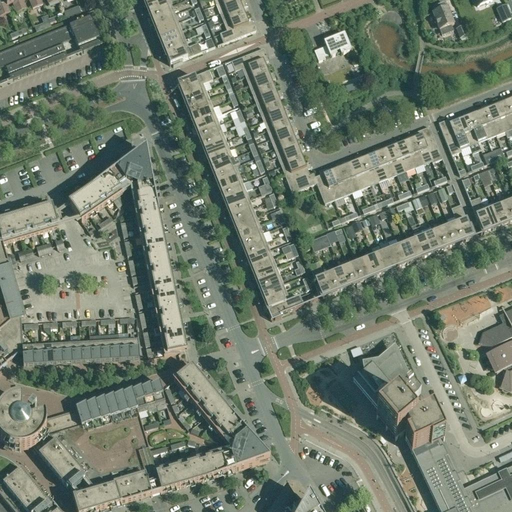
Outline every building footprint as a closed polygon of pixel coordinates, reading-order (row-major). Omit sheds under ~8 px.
[(0,0),(0,18),(10,14),(4,0),(0,0)] [(4,0),(10,14),(7,7),(12,5),(16,15),(26,11),(22,0),(4,0)] [(32,11),(43,7),(39,0),(22,0),(26,11),(27,11),(24,3),(28,1),(32,11)] [(166,0),(142,0),(146,9),(166,0)] [(149,17),(172,8),(168,0),(166,0),(146,9),(149,17)] [(220,16),(245,6),(244,3),(240,4),(238,0),(233,0),(216,7),(220,16)] [(473,0),(477,8),(492,2),(491,0),(473,0)] [(447,9),(445,10),(443,5),(432,10),(434,14),(432,15),(439,31),(454,26),(447,9)] [(220,16),(223,25),(245,16),(242,10),(246,8),(245,6),(220,16)] [(506,6),(496,10),(502,25),(511,20),(506,6)] [(81,14),(81,13),(78,7),(63,13),(66,19),(66,20),(81,14)] [(172,8),(149,17),(152,25),(175,16),(172,8)] [(175,16),(152,25),(156,34),(178,25),(175,16)] [(247,22),(245,16),(223,25),(226,33),(252,23),(251,20),(247,22)] [(37,72),(41,70),(41,71),(44,70),(44,69),(48,67),(48,68),(51,67),(51,66),(55,64),(55,65),(58,64),(58,63),(62,62),(65,61),(65,60),(67,59),(62,46),(75,40),(80,54),(83,53),(83,54),(88,52),(88,51),(95,49),(100,47),(99,47),(102,46),(91,19),(0,55),(0,70),(5,68),(11,82),(13,81),(14,82),(16,81),(16,80),(20,78),(21,79),(23,78),(23,77),(27,76),(28,76),(30,75),(30,74),(34,73),(35,74),(37,72)] [(256,33),(252,23),(226,33),(220,36),(224,46),(256,33)] [(43,31),(41,25),(34,28),(36,34),(43,31)] [(159,42),(182,33),(178,25),(156,34),(159,42)] [(463,28),(456,31),(460,40),(467,37),(463,28)] [(162,50),(185,41),(182,33),(159,42),(162,50)] [(314,53),(318,64),(325,61),(324,59),(329,57),(330,59),(337,56),(336,54),(339,53),(341,57),(351,52),(344,35),(334,39),(335,40),(331,42),(331,41),(324,43),(326,48),(314,53)] [(211,40),(205,42),(208,51),(214,49),(211,40)] [(185,41),(162,50),(166,59),(183,52),(198,46),(198,45),(188,49),(185,41)] [(183,52),(186,61),(202,55),(198,46),(183,52)] [(267,61),(263,51),(231,64),(235,74),(242,71),(267,61)] [(183,52),(166,59),(167,59),(170,67),(186,61),(183,52)] [(245,80),(267,71),(264,64),(268,63),(267,61),(242,71),(245,80)] [(222,67),(216,70),(219,79),(225,77),(222,67)] [(269,76),(267,71),(245,80),(249,89),(274,78),(273,75),(269,76)] [(209,72),(193,79),(197,87),(212,81),(209,72)] [(253,98),(274,89),(271,82),(275,81),(274,78),(249,89),(253,98)] [(180,94),(197,87),(193,79),(177,85),(180,93),(180,94)] [(180,94),(183,103),(206,93),(203,86),(212,82),(212,81),(197,87),(180,94)] [(276,94),(274,89),(253,98),(256,106),(282,96),(280,93),(276,94)] [(209,102),(206,93),(183,103),(187,111),(209,102)] [(282,99),(282,96),(256,106),(260,115),(281,107),(279,100),(282,99)] [(511,126),(511,100),(506,103),(504,99),(501,100),(511,126)] [(505,134),(511,131),(511,126),(501,100),(499,101),(500,105),(494,108),(505,134)] [(187,111),(190,119),(213,110),(209,102),(187,111)] [(496,138),(505,134),(494,108),(488,110),(486,106),(483,107),(496,138)] [(281,107),(260,115),(263,124),(289,114),(287,111),(283,112),(281,107)] [(487,141),(496,138),(483,107),(481,108),(482,112),(476,115),(487,141)] [(213,110),(190,119),(193,128),(216,119),(213,110)] [(469,113),(466,114),(478,145),(487,141),(476,115),(470,117),(469,113)] [(289,114),(263,124),(267,133),(288,124),(286,118),(290,117),(289,114)] [(469,149),(478,145),(466,114),(463,116),(464,120),(458,122),(469,149)] [(193,128),(197,136),(219,127),(216,119),(193,128)] [(461,152),(469,149),(458,122),(452,124),(451,120),(448,122),(461,154),(461,152)] [(451,158),(461,154),(448,122),(438,125),(451,158)] [(288,124),(267,133),(270,142),(296,132),(294,129),(291,130),(288,124)] [(197,136),(200,144),(223,135),(219,127),(197,136)] [(420,133),(433,165),(442,161),(429,129),(420,133)] [(296,132),(270,142),(274,151),(295,142),(293,136),(297,134),(296,132)] [(411,136),(423,167),(431,163),(432,165),(433,165),(420,133),(411,136)] [(200,144),(203,153),(226,144),(223,135),(200,144)] [(403,144),(414,170),(423,167),(411,136),(408,138),(409,141),(403,144)] [(295,142),(274,151),(277,160),(303,150),(302,146),(298,148),(295,142)] [(393,143),(405,174),(414,170),(403,144),(397,146),(396,142),(393,143)] [(386,151),(396,177),(405,174),(393,143),(390,145),(392,149),(386,151)] [(203,153),(207,161),(229,152),(226,144),(203,153)] [(375,151),(387,181),(396,177),(386,151),(380,153),(378,149),(375,151)] [(303,150),(277,160),(281,169),(303,160),(300,154),(304,152),(303,150)] [(368,158),(378,185),(387,181),(375,151),(372,152),(374,156),(368,158)] [(146,152),(116,172),(68,205),(81,225),(130,191),(164,358),(187,354),(147,156),(146,152)] [(207,161),(210,169),(233,160),(229,152),(207,161)] [(369,188),(378,185),(368,158),(362,160),(360,157),(357,158),(369,188)] [(361,192),(369,188),(357,158),(354,159),(356,163),(350,165),(361,192)] [(235,165),(233,160),(210,169),(213,178),(236,169),(236,168),(239,167),(238,164),(235,165)] [(303,160),(281,169),(285,178),(310,167),(309,164),(305,166),(303,160)] [(352,195),(361,192),(350,165),(344,168),(342,164),(339,165),(352,195)] [(332,172),(343,199),(352,195),(339,165),(336,166),(338,170),(332,172)] [(504,166),(497,169),(500,175),(506,173),(504,166)] [(310,167),(285,178),(292,196),(313,187),(310,177),(313,175),(309,177),(307,172),(311,170),(310,167)] [(236,169),(213,178),(217,186),(239,177),(236,169)] [(487,173),(491,183),(496,181),(493,175),(494,175),(493,170),(487,173)] [(334,203),(343,199),(332,172),(326,175),(324,171),(322,172),(334,203)] [(310,177),(313,187),(316,186),(324,206),(334,203),(322,172),(319,173),(320,177),(315,179),(313,175),(310,177)] [(243,186),(239,177),(217,186),(220,195),(243,186)] [(468,180),(462,183),(464,189),(470,187),(468,180)] [(243,186),(220,195),(223,203),(246,194),(251,192),(248,183),(243,186)] [(452,187),(446,189),(449,196),(455,193),(452,187)] [(437,192),(442,204),(448,201),(443,190),(437,192)] [(249,202),(246,194),(223,203),(227,211),(249,202)] [(427,197),(431,207),(437,205),(433,195),(427,197)] [(422,210),(428,207),(424,198),(418,201),(422,210)] [(507,198),(499,202),(501,207),(508,226),(511,223),(511,211),(509,204),(507,198)] [(478,200),(470,203),(477,223),(486,219),(478,200)] [(479,200),(478,200),(486,219),(491,232),(500,229),(492,211),(490,205),(482,208),(479,200)] [(412,203),(415,212),(422,210),(418,201),(412,203)] [(249,202),(227,211),(230,220),(253,211),(249,202)] [(499,202),(490,205),(492,211),(500,229),(508,226),(501,207),(499,202)] [(452,211),(459,230),(468,226),(460,207),(452,211)] [(0,223),(0,237),(3,247),(58,231),(52,208),(0,223)] [(388,222),(396,219),(393,210),(385,213),(387,220),(388,222)] [(256,219),(253,211),(230,220),(233,228),(256,219)] [(465,243),(459,230),(452,211),(451,211),(457,225),(449,228),(456,246),(465,243)] [(369,220),(372,229),(381,225),(377,216),(369,220)] [(259,227),(256,219),(233,228),(237,236),(259,227)] [(486,219),(477,223),(482,236),(483,236),(491,232),(486,219)] [(354,235),(362,232),(359,224),(351,227),(351,228),(354,235)] [(468,226),(459,230),(465,243),(473,239),(468,226)] [(263,236),(259,227),(237,236),(240,245),(263,236)] [(351,228),(345,231),(348,238),(354,235),(351,228)] [(456,246),(449,228),(441,231),(448,250),(456,246)] [(440,253),(432,235),(430,229),(422,233),(431,256),(440,253)] [(440,253),(448,250),(441,231),(432,235),(440,253)] [(423,260),(431,256),(422,233),(413,236),(416,241),(423,260)] [(327,236),(330,242),(335,240),(333,234),(327,236)] [(266,244),(263,236),(240,245),(244,253),(266,244)] [(0,370),(19,355),(22,355),(23,347),(21,319),(24,318),(9,267),(6,258),(3,247),(0,237),(0,370)] [(324,238),(318,240),(320,245),(322,250),(328,248),(324,238)] [(416,241),(407,245),(414,263),(423,260),(416,241)] [(62,242),(55,244),(58,252),(64,250),(62,242)] [(270,253),(266,244),(244,253),(247,262),(270,253)] [(307,245),(301,247),(303,254),(309,251),(307,245)] [(414,263),(407,245),(399,248),(406,266),(414,263)] [(50,246),(43,248),(45,256),(52,254),(50,246)] [(45,256),(43,248),(36,250),(39,258),(45,256)] [(399,248),(390,252),(398,270),(406,266),(399,248)] [(31,251),(25,253),(27,261),(34,259),(31,251)] [(389,273),(398,270),(390,252),(382,255),(389,273)] [(27,261),(25,253),(18,255),(20,263),(27,261)] [(247,262),(250,270),(273,261),(270,253),(247,262)] [(382,255),(373,258),(381,277),(389,273),(382,255)] [(6,258),(9,267),(16,265),(13,256),(6,258)] [(381,277),(373,258),(365,262),(372,280),(381,277)] [(276,269),(273,261),(250,270),(254,278),(276,269)] [(365,262),(357,265),(364,283),(372,280),(365,262)] [(346,263),(338,266),(340,272),(347,290),(356,287),(348,268),(346,263)] [(309,268),(316,285),(325,282),(318,264),(309,268)] [(318,264),(325,282),(331,297),(339,293),(332,275),(324,278),(318,264)] [(356,287),(364,283),(357,265),(348,268),(356,287)] [(254,278),(257,287),(280,278),(276,269),(254,278)] [(347,290),(340,272),(332,275),(339,293),(347,290)] [(283,286),(280,278),(257,287),(260,295),(283,286)] [(331,297),(325,282),(316,285),(322,300),(331,297)] [(283,286),(260,295),(264,303),(286,294),(283,286)] [(289,302),(286,294),(264,303),(267,312),(283,305),(299,299),(299,298),(289,302)] [(310,305),(316,303),(313,296),(307,299),(310,305)] [(299,299),(283,305),(286,314),(303,308),(299,299)] [(286,314),(283,305),(267,312),(272,324),(282,320),(280,317),(286,314)] [(511,312),(505,315),(504,314),(504,315),(507,322),(502,324),(503,326),(483,336),(479,346),(492,350),(494,355),(488,358),(490,358),(498,374),(496,375),(502,373),(504,377),(500,390),(510,393),(511,392),(511,312)] [(119,364),(120,364),(118,341),(118,337),(108,338),(109,342),(110,362),(110,365),(110,364),(119,364)] [(100,366),(100,362),(99,342),(99,338),(89,339),(89,343),(91,363),(91,366),(91,365),(98,365),(100,366)] [(99,338),(99,342),(100,362),(100,366),(101,366),(101,365),(110,365),(110,362),(109,342),(108,338),(99,338)] [(138,340),(128,341),(129,360),(129,364),(130,364),(130,363),(139,363),(139,362),(139,360),(138,340)] [(129,364),(129,360),(128,341),(118,341),(120,364),(120,363),(129,364)] [(91,366),(91,363),(89,343),(80,344),(81,367),(82,367),(82,366),(91,366)] [(72,367),(71,364),(70,344),(61,345),(62,368),(63,368),(63,367),(72,367)] [(80,344),(70,344),(71,364),(72,367),(72,366),(81,367),(80,344)] [(52,368),(51,345),(42,346),(43,369),(43,368),(52,368)] [(62,368),(61,345),(51,345),(52,368),(53,368),(53,367),(62,368)] [(23,347),(22,355),(23,367),(23,369),(33,369),(32,346),(23,347)] [(42,346),(32,346),(33,369),(34,369),(34,368),(43,369),(42,346)] [(354,382),(381,415),(396,403),(400,407),(408,400),(418,412),(415,417),(418,421),(432,415),(433,417),(435,414),(422,399),(420,401),(411,391),(395,356),(377,372),(371,364),(363,366),(367,371),(352,383),(353,384),(354,382)] [(270,463),(247,436),(191,368),(173,383),(229,451),(155,473),(162,495),(270,463)] [(150,387),(149,387),(156,409),(157,412),(166,409),(159,384),(150,388),(150,387)] [(140,390),(141,393),(147,412),(156,409),(149,387),(141,391),(141,390),(140,390)] [(138,415),(147,412),(141,393),(140,390),(132,393),(132,392),(131,393),(137,412),(138,415)] [(122,395),(123,399),(128,415),(137,412),(131,393),(123,396),(122,395)] [(118,418),(128,415),(123,399),(122,395),(113,399),(113,398),(118,418)] [(103,401),(104,404),(109,420),(118,418),(113,398),(104,402),(104,401),(103,401)] [(405,441),(405,442),(411,455),(413,454),(429,446),(430,448),(437,445),(444,442),(433,417),(432,415),(418,421),(415,417),(418,412),(408,400),(400,407),(396,403),(381,415),(375,420),(395,443),(406,433),(408,439),(405,441)] [(109,420),(104,404),(103,401),(95,404),(95,403),(94,404),(100,423),(109,420)] [(43,440),(82,428),(77,412),(76,412),(45,422),(45,420),(33,423),(22,415),(22,402),(20,402),(18,402),(16,403),(14,403),(12,404),(10,404),(9,405),(7,406),(6,407),(4,408),(3,410),(1,411),(0,412),(0,443),(1,444),(2,446),(4,447),(5,448),(7,450),(9,451),(11,451),(12,452),(14,453),(16,453),(18,453),(20,453),(22,453),(24,453),(26,453),(28,452),(30,452),(31,451),(33,450),(35,449),(36,448),(37,447),(39,445),(40,443),(43,440)] [(85,406),(86,410),(91,426),(100,423),(94,404),(86,407),(86,406),(85,406)] [(77,412),(82,428),(91,426),(86,410),(85,406),(76,410),(76,412),(77,412)] [(32,409),(27,415),(31,418),(36,412),(32,409)] [(33,450),(39,457),(38,458),(67,492),(67,491),(75,500),(72,501),(75,511),(105,511),(162,495),(155,473),(138,415),(137,412),(128,415),(118,418),(109,420),(100,423),(91,426),(82,428),(43,440),(40,443),(39,445),(37,447),(36,448),(35,449),(33,450)] [(468,511),(460,493),(459,493),(456,487),(460,485),(455,476),(452,477),(444,461),(447,459),(443,450),(440,451),(437,445),(430,448),(429,446),(413,454),(439,511),(468,511)] [(0,459),(0,488),(19,473),(18,472),(16,470),(14,468),(12,466),(10,465),(8,463),(5,462),(3,461),(0,460),(0,459)] [(511,511),(511,468),(505,472),(504,472),(505,473),(499,476),(499,475),(498,475),(498,477),(492,479),(492,478),(479,484),(479,486),(473,488),(473,487),(472,488),(472,489),(469,491),(468,490),(460,493),(468,511),(511,511)] [(19,473),(0,488),(0,497),(12,511),(41,511),(48,506),(20,472),(19,473)] [(300,511),(304,510),(304,509),(303,508),(286,488),(281,495),(268,511),(300,511)] [(304,509),(304,510),(300,511),(315,511),(308,501),(305,506),(304,509)]
